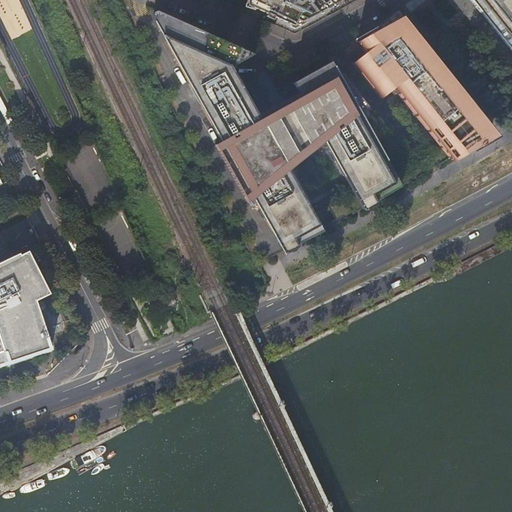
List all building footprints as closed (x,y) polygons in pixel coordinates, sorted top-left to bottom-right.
[(269,0),(264,13),(295,27),(322,12),(320,10),(332,2),(333,3),(333,4),(334,6),(343,0),(269,0)] [(511,0),(480,0),(474,5),(511,53),(511,0)] [(216,146),(248,204),(249,204),(249,203),(254,200),(266,222),(267,222),(267,220),(273,217),(296,204),(304,199),(305,200),(306,200),(290,171),(285,163),(292,159),(286,148),(293,144),(296,149),(307,143),(304,138),(311,134),(317,145),(324,141),(325,143),(345,178),(346,178),(345,177),(365,165),(382,156),(383,157),(383,156),(384,156),(385,156),(361,114),(367,108),(368,109),(369,108),(343,75),(341,77),(335,67),(335,68),(332,63),(293,85),(298,94),(291,98),(291,99),(297,109),(294,111),(293,110),(293,109),(292,109),(290,109),(289,109),(288,110),(288,111),(287,112),(287,113),(288,114),(281,118),(281,117),(280,116),(279,116),(277,116),(276,116),(276,117),(275,118),(275,119),(275,120),(275,121),(272,123),(267,112),(266,112),(259,116),(232,67),(225,55),(216,40),(215,38),(163,14),(154,19),(159,30),(160,32),(222,143),(217,146),(217,145),(216,146)] [(354,64),(353,64),(381,99),(382,98),(380,97),(392,87),(428,132),(429,131),(427,129),(462,101),(463,103),(464,102),(396,18),(355,41),(368,56),(356,66),(354,64)] [(252,56),(216,40),(225,55),(232,67),(252,56)] [(289,100),(267,112),(272,123),(275,121),(275,120),(275,119),(275,118),(276,117),(276,116),(277,116),(279,116),(280,116),(281,117),(281,118),(288,114),(287,113),(287,112),(288,111),(288,110),(289,109),(290,109),(292,109),(293,109),(293,110),(294,111),(297,109),(291,99),(289,100)] [(490,135),(464,102),(463,103),(462,101),(427,129),(429,131),(428,132),(449,159),(490,135)] [(285,163),(290,171),(325,143),(324,141),(317,145),(311,134),(304,138),(307,143),(296,149),(293,144),(286,148),(292,159),(285,163)] [(363,210),(402,188),(390,167),(384,156),(383,156),(383,157),(382,156),(365,165),(345,177),(346,178),(345,178),(363,210)] [(283,251),(323,231),(306,200),(305,200),(304,199),(296,204),(273,217),(267,220),(267,222),(266,222),(278,244),(279,243),(283,251)] [(9,361),(51,346),(36,301),(50,294),(29,252),(21,256),(20,254),(0,263),(0,353),(4,352),(6,352),(9,361)] [(163,298),(167,306),(175,303),(171,295),(163,298)] [(252,415),(256,423),(290,407),(287,399),(252,415)] [(334,500),(308,511),(327,511),(337,507),(334,500)]
